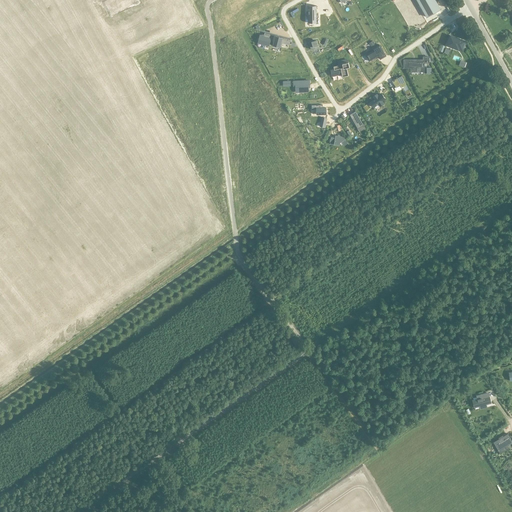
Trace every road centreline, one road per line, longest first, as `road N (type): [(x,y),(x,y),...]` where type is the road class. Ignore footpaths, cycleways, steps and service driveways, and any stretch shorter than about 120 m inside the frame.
road 1 (residential): [(339,112),(383,78),(394,59),(469,7)]
road 2 (tertiary): [(0,87),(141,28)]
road 3 (residential): [(299,0),(285,11),(287,21),(339,112)]
